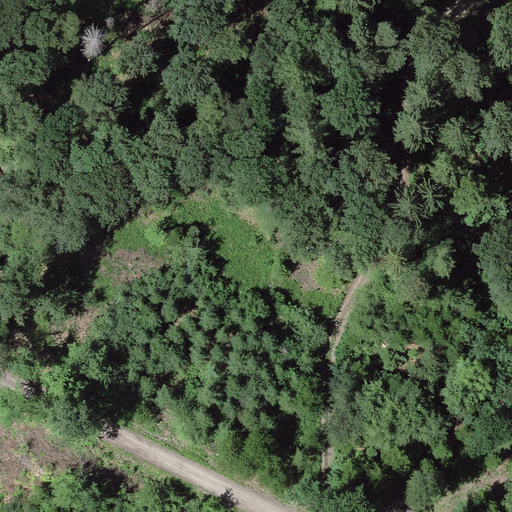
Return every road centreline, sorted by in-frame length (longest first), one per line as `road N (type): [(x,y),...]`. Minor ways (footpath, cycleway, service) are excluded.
road 1 (track): [(324,511),(320,356),(402,193),(418,70),(445,17),(466,0)]
road 2 (track): [(0,377),(268,511)]
